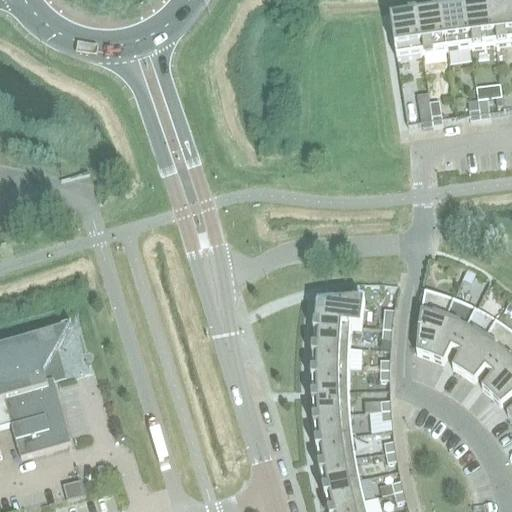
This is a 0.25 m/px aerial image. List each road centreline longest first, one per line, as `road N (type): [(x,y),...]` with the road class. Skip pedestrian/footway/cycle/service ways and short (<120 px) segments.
road 1 (residential): [(0,204),(38,193),(86,207),(181,511)]
road 2 (residential): [(511,494),(483,435),(403,387),(423,240)]
road 3 (unclassified): [(219,270),(153,35)]
road 4 (unclassified): [(111,46),(131,65),(197,269)]
road 5 (residential): [(423,240),(293,249),(219,270)]
road 6 (residential): [(511,139),(420,147),(423,240)]
road 7 (residential): [(272,496),(228,349)]
